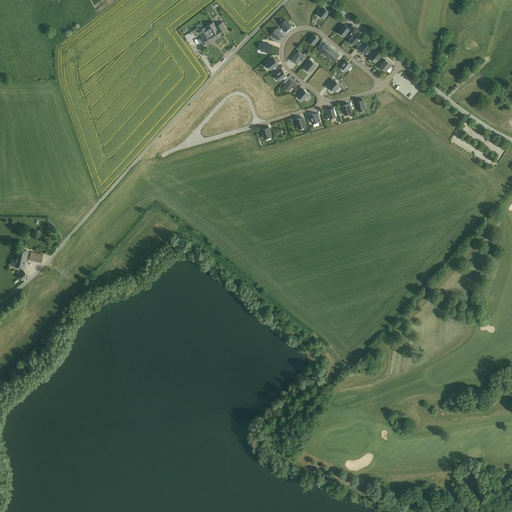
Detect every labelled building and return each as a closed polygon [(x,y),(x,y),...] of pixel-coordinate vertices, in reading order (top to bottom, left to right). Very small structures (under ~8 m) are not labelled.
[(324,6),(318,13),(324,18),(330,12),(324,6)] [(286,18),(280,24),(286,30),(292,25),(286,18)] [(203,28),(199,31),(200,34),(201,35),(204,33),(205,35),(217,28),(216,26),(214,22),(203,28)] [(217,28),(205,35),(204,33),(201,35),(202,37),(204,40),(201,42),(204,46),(207,45),(222,36),(228,32),(222,22),(216,26),(217,28)] [(338,30),(345,36),(351,29),(344,23),(338,30)] [(276,29),(271,33),(277,39),(282,35),(276,29)] [(195,30),(188,34),(191,39),(198,35),(196,33),(195,30)] [(360,38),(355,33),(349,40),(354,45),(360,38)] [(319,38),(314,34),(308,41),(314,45),(319,38)] [(371,46),(365,42),(360,48),(365,53),(371,46)] [(262,51),(272,52),(272,43),(262,43),(262,51)] [(332,49),(325,43),(324,45),(320,50),(327,55),(332,49)] [(332,49),(327,55),(334,61),(336,59),(339,55),(332,49)] [(381,55),(376,50),(370,57),(376,62),(381,55)] [(306,57),(299,51),(291,60),(297,64),(301,59),(303,61),(306,57)] [(278,64),(274,58),(267,63),(271,69),(278,64)] [(345,60),(340,66),(347,71),(352,65),(345,60)] [(391,64),(385,60),(380,66),(386,71),(386,70),(389,67),(391,64)] [(316,65),(311,61),(305,67),(310,71),(316,65)] [(281,71),(278,72),(275,74),(280,80),(286,75),(282,70),(281,71)] [(283,87),(288,91),(292,87),(294,88),(298,84),(290,78),(286,83),(283,87)] [(335,79),(328,86),(334,91),(341,84),(335,79)] [(309,93),(303,89),(298,96),(303,100),(309,93)] [(363,100),(356,102),(359,110),(366,108),(363,100)] [(349,104),(342,106),(345,114),(352,112),(349,104)] [(334,108),(327,110),(330,118),(337,116),(334,108)] [(317,113),(310,115),(312,123),(320,121),(317,113)] [(303,117),(296,119),(298,128),(305,126),(303,117)] [(271,136),(269,127),(262,129),(264,138),(271,136)] [(27,251),(17,248),(14,261),(11,260),(10,265),(24,268),(27,251)] [(42,254),(31,252),(29,260),(41,262),(42,254)] [(23,271),(18,275),(22,280),(27,276),(23,271)]
